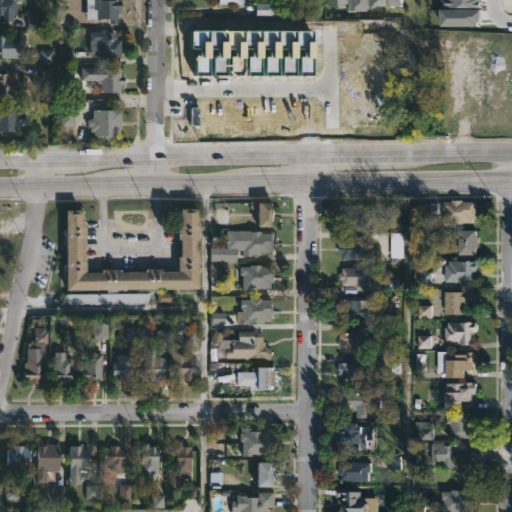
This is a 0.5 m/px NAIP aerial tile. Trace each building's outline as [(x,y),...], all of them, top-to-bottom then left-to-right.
[(0,0),(18,0),(18,14),(3,14),(3,20),(0,19),(0,0)] [(123,0),(123,14),(120,14),(119,24),(109,24),(109,19),(86,19),(86,0),(123,0)] [(123,39),(122,57),(96,57),(97,52),(88,52),(89,31),(116,31),(116,38),(123,39)] [(0,36),(6,36),(6,37),(24,38),(24,59),(0,58),(0,36)] [(123,68),(123,77),(126,77),(126,84),(122,84),(122,92),(103,91),(103,84),(96,84),(96,80),(82,79),(82,67),(123,68)] [(20,70),(20,77),(29,78),(29,89),(25,89),(25,93),(0,93),(0,74),(5,74),(5,70),(20,70)] [(66,125),(61,125),(62,100),(77,100),(77,125),(66,125)] [(0,105),(16,105),(16,130),(0,130),(0,105)] [(121,125),(120,136),(114,136),(114,140),(93,139),(93,131),(90,131),(90,126),(87,126),(87,119),(93,117),(93,109),(121,109),(121,125)] [(464,199),(464,201),(477,201),(478,217),(474,217),(474,223),(457,222),(457,225),(445,225),(445,209),(443,209),(443,203),(445,203),(445,201),(453,201),(453,199),(464,199)] [(278,228),(261,228),(261,202),(278,202),(278,228)] [(367,208),(367,228),(339,228),(339,221),(336,221),(336,215),(339,215),(340,208),(367,208)] [(201,209),(199,289),(122,290),(122,292),(118,292),(118,291),(68,291),(68,211),(86,210),(87,242),(85,242),(85,260),(88,260),(88,273),(103,273),(103,269),(121,269),(121,272),(147,271),(147,269),(164,268),(164,271),(180,271),(179,257),(183,257),(183,240),(179,240),(180,222),(183,222),(183,209),(201,209)] [(275,245),(275,255),(243,256),(244,250),(238,250),(238,262),(210,260),(210,247),(227,247),(227,230),(261,231),(261,233),(275,233),(275,245)] [(481,231),(481,237),(483,237),(483,249),(481,249),(481,255),(464,255),(465,231),(481,231)] [(390,249),(401,249),(401,236),(390,236),(390,249)] [(370,249),(370,259),(343,259),(343,253),(340,253),(340,245),(343,245),(343,240),(373,240),(373,249),(370,249)] [(478,270),(478,271),(475,271),(475,284),(446,282),(447,260),(478,261),(478,270)] [(261,265),(261,266),(274,267),(273,279),(268,279),(268,288),(244,289),(244,275),(242,275),(242,266),(261,265)] [(373,268),(373,277),(371,277),(370,286),(343,285),(343,280),(340,280),(340,272),(343,273),(343,267),(354,267),(354,266),(373,268)] [(471,303),(471,307),(466,306),(466,314),(446,314),(446,304),(436,304),(436,291),(478,291),(478,303),(471,303)] [(148,303),(61,303),(67,293),(152,293),(148,303)] [(255,297),(255,299),(268,299),(268,315),(265,315),(265,320),(254,321),(254,323),(251,323),(251,320),(239,320),(239,299),(245,299),(245,297),(255,297)] [(369,301),(369,318),(368,318),(367,322),(345,322),(345,309),(340,309),(340,300),(369,301)] [(478,322),(477,331),(475,331),(475,344),(461,344),(461,341),(446,341),(446,327),(449,327),(449,321),(478,322)] [(388,327),(388,340),(381,340),(380,350),(365,350),(365,352),(345,352),(345,347),(341,347),(341,333),(349,333),(349,331),(361,333),(361,331),(356,331),(356,328),(361,328),(361,326),(388,327)] [(255,332),(255,336),(264,336),(264,342),(266,342),(266,346),(276,352),(270,361),(264,358),(225,358),(225,347),(231,347),(232,340),(239,340),(239,332),(255,332)] [(40,350),(40,357),(46,357),(45,378),(41,378),(41,383),(31,383),(31,379),(23,379),(23,369),(26,370),(27,356),(30,356),(30,349),(40,350)] [(188,350),(188,355),(196,355),(195,374),(196,374),(196,379),(199,379),(198,381),(181,381),(181,376),(173,376),(173,349),(188,350)] [(73,357),(73,379),(67,379),(67,383),(57,383),(57,379),(52,379),(53,351),(66,352),(66,357),(73,357)] [(477,351),(480,355),(480,360),(474,364),(474,369),(468,369),(468,378),(448,378),(448,372),(439,372),(439,351),(450,351),(450,354),(464,354),(467,351),(477,351)] [(103,353),(103,380),(101,380),(101,383),(98,383),(98,380),(96,380),(96,378),(91,378),(91,383),(83,383),(83,369),(85,369),(85,353),(103,353)] [(134,355),(134,379),(126,378),(126,381),(122,381),(122,378),(113,378),(113,362),(117,362),(117,355),(134,355)] [(375,356),(374,368),(377,368),(377,381),(371,381),(371,387),(362,387),(362,383),(351,383),(351,378),(338,378),(339,362),(351,362),(351,365),(358,365),(358,357),(375,356)] [(165,358),(164,381),(140,380),(140,364),(146,364),(146,360),(155,360),(155,357),(165,358)] [(278,388),(274,392),(249,392),(250,390),(245,390),(246,384),(236,384),(237,371),(252,371),(252,367),(277,368),(277,371),(283,372),(282,387),(278,388)] [(463,408),(446,408),(446,391),(448,391),(449,383),(479,382),(479,395),(474,394),(474,401),(463,401),(463,408)] [(382,391),(381,414),(368,414),(368,418),(357,418),(357,411),(354,411),(354,409),(350,408),(350,405),(339,405),(339,395),(353,396),(353,392),(382,391)] [(477,412),(477,424),(475,424),(475,438),(451,437),(451,423),(448,423),(448,412),(477,412)] [(432,422),(432,428),(446,428),(446,441),(415,441),(416,421),(432,422)] [(360,424),(360,427),(377,428),(377,441),(372,441),(372,452),(346,451),(347,445),(341,445),(341,431),(348,431),(348,424),(360,424)] [(261,426),(261,430),(273,430),(273,447),(271,447),(271,453),(253,452),(253,454),(244,455),(244,439),(241,439),(242,426),(261,426)] [(149,442),(149,444),(157,444),(157,450),(160,450),(158,472),(151,472),(151,474),(141,474),(141,454),(137,454),(137,444),(144,444),(144,442),(149,442)] [(84,443),(84,447),(92,448),(92,467),(82,467),(82,484),(70,483),(70,448),(73,448),(73,445),(82,445),(82,443),(84,443)] [(450,443),(450,445),(478,446),(478,459),(460,459),(460,470),(450,470),(451,468),(435,467),(436,443),(450,443)] [(60,444),(60,471),(46,471),(46,483),(37,483),(38,446),(46,446),(46,444),(60,444)] [(120,445),(120,447),(126,447),(126,470),(110,469),(110,463),(104,463),(104,447),(111,447),(111,444),(120,445)] [(193,445),(193,466),(190,466),(190,470),(184,470),(184,479),(173,479),(173,468),(176,468),(176,458),(171,457),(171,447),(179,448),(179,444),(193,445)] [(32,448),(31,469),(26,469),(26,472),(18,472),(18,468),(8,467),(9,448),(12,448),(12,445),(25,445),(25,448),(32,448)] [(278,485),(260,484),(260,459),(277,460),(278,485)] [(365,471),(365,480),(338,480),(338,475),(335,475),(335,467),(339,467),(339,462),(367,462),(367,471),(365,471)] [(349,488),(349,489),(364,490),(363,495),(380,496),(380,511),(363,511),(347,511),(346,499),(345,499),(345,496),(338,496),(338,488),(349,488)] [(464,488),(464,490),(478,490),(477,506),(475,506),(475,511),(456,511),(447,511),(447,499),(444,499),(444,490),(464,488)] [(270,490),(276,490),(276,505),(268,505),(268,511),(237,511),(232,511),(231,499),(235,499),(235,494),(256,495),(256,490),(270,490)]
